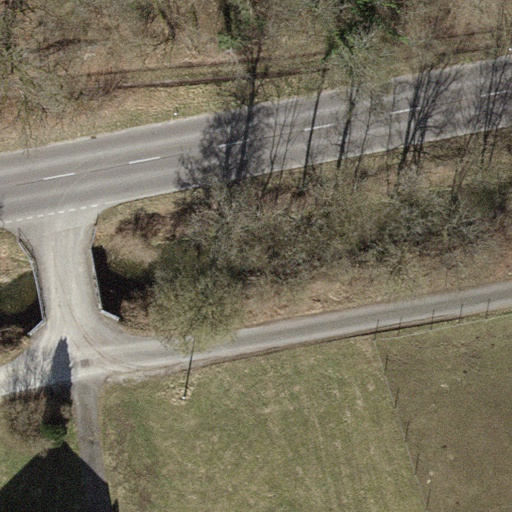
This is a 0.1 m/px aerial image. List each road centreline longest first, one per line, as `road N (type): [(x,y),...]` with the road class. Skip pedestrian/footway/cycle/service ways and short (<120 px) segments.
road 1 (track): [(511,284),(0,382)]
road 2 (primary): [(511,92),(0,181)]
road 3 (track): [(0,81),(511,26)]
